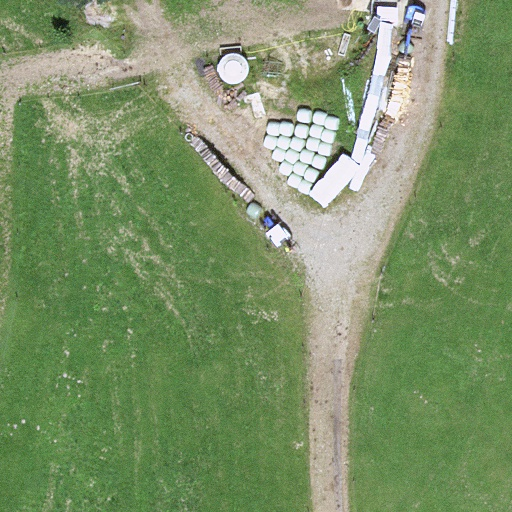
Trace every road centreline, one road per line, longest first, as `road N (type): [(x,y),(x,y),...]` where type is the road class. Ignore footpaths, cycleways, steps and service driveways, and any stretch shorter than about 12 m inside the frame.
road 1 (track): [(440,0),(417,95),(342,292),(330,385),(330,511)]
road 2 (track): [(354,255),(511,277)]
